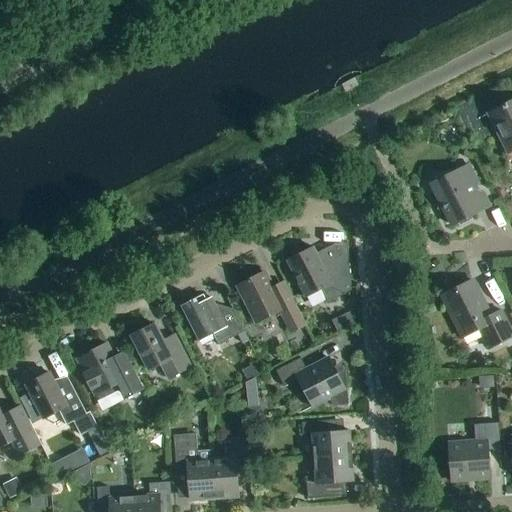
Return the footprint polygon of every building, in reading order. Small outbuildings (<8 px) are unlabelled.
[(511,102),(488,114),(500,138),(502,139),(510,153),(511,152),(511,102)] [(436,211),(445,213),(452,226),(489,207),(468,166),(431,185),(439,202),(436,211)] [(313,248),(287,261),(306,298),(321,291),(328,303),(351,292),(347,244),(335,245),(316,255),(313,248)] [(238,287),(257,323),(281,311),(292,332),(305,326),(283,283),(271,289),(264,273),(238,287)] [(480,331),(489,350),(511,338),(511,333),(501,311),(489,317),(471,281),(442,296),(464,339),(480,331)] [(181,307),(199,342),(212,336),(218,346),(238,336),(244,333),(232,309),(220,316),(211,298),(206,301),(203,295),(181,307)] [(174,336),(163,342),(154,325),(131,337),(149,372),(161,365),(169,380),(190,368),(174,336)] [(244,333),(238,336),(242,345),(249,341),(244,333)] [(76,360),(84,374),(83,374),(92,391),(98,402),(120,390),(125,399),(143,390),(124,354),(114,359),(107,345),(76,360)] [(344,372),(337,376),(328,359),(306,370),(301,359),(276,372),(284,387),(298,380),(312,409),(329,400),(332,407),(348,406),(345,372),(344,372)] [(262,374),(256,364),(242,372),(248,381),(262,374)] [(42,418),(43,420),(58,412),(66,426),(73,423),(80,437),(97,428),(90,413),(86,415),(69,381),(56,388),(49,374),(26,386),(37,408),(38,409),(42,418)] [(493,377),(479,378),(480,389),(494,388),(493,377)] [(253,402),(263,400),(258,379),(248,381),(253,402)] [(0,408),(0,448),(11,443),(19,457),(41,445),(21,407),(4,416),(0,408)] [(263,421),(262,409),(258,409),(249,410),(250,422),(263,421)] [(312,435),(314,459),(351,456),(350,432),(326,434),(325,422),(301,423),(302,436),(312,435)] [(476,443),(448,445),(451,481),(491,478),(486,424),(474,425),(476,443)] [(97,428),(88,433),(94,445),(104,440),(97,428)] [(214,500),(211,452),(197,453),(196,435),(173,436),(177,477),(189,476),(190,501),(214,500)] [(211,452),(214,500),(238,498),(236,473),(248,472),(246,441),(224,443),(225,460),(212,461),(211,452)] [(89,463),(82,450),(66,458),(73,471),(89,463)] [(351,456),(314,459),(315,477),(306,478),(307,500),(331,498),(330,484),(354,482),(351,456)] [(3,485),(10,500),(24,493),(17,478),(3,485)] [(159,496),(134,498),(135,511),(160,511),(160,509),(171,508),(169,483),(158,484),(159,496)] [(135,511),(134,498),(110,500),(109,488),(97,489),(98,511),(135,511)]
